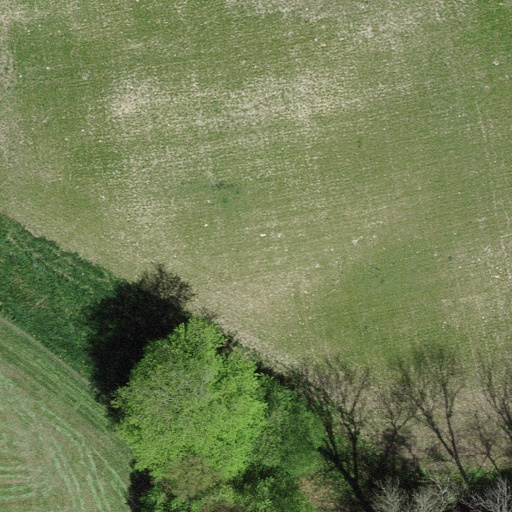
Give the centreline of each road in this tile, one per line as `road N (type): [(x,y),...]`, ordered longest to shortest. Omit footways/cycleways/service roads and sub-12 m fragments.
road 1 (track): [(302,511),(199,393),(0,276)]
road 2 (track): [(292,498),(511,492)]
